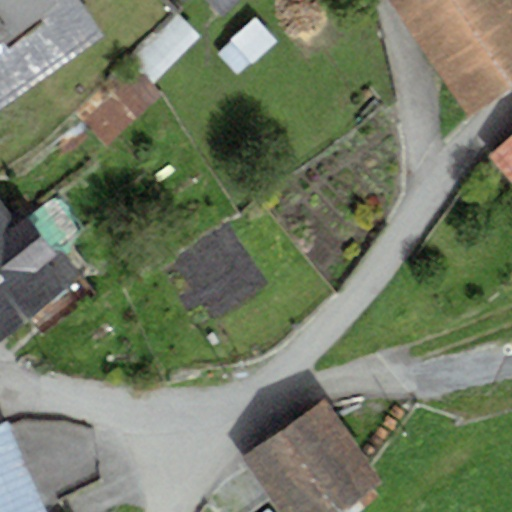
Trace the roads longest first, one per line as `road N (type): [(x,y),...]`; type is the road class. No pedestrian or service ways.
road 1 (residential): [(432,201),(318,338),(260,393)]
road 2 (unclassified): [(511,372),(260,393)]
road 3 (residential): [(432,201),(390,0)]
road 4 (residential): [(193,394),(2,398)]
road 5 (residential): [(511,106),(432,201)]
road 6 (residential): [(193,394),(166,511)]
